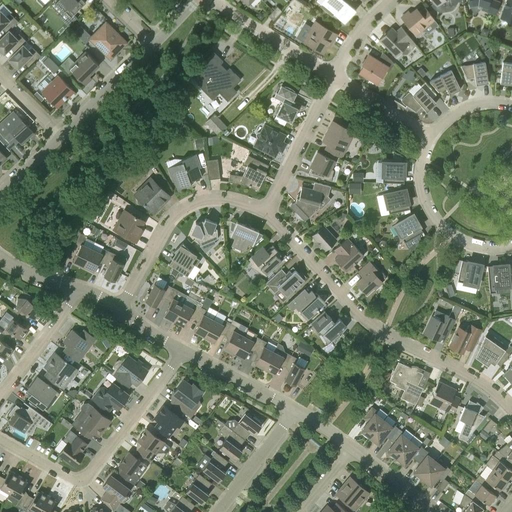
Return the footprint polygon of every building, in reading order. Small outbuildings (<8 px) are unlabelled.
[(58,0),(54,5),(63,13),(65,11),(71,17),(86,2),(83,0),(58,0)] [(345,24),(356,10),(348,4),(351,0),(325,0),(320,7),(332,16),(334,15),(345,24)] [(442,0),(444,0),(445,3),(462,1),(461,0),(430,0),(436,6),(437,10),(439,11),(440,12),(442,12),(444,12),(442,0)] [(493,0),(468,0),(469,6),(475,4),(481,6),(481,9),(495,15),(500,2),(493,0)] [(511,0),(506,0),(501,17),(511,21),(511,0)] [(273,20),(282,11),(277,7),(268,16),(273,20)] [(434,20),(425,8),(419,12),(416,9),(410,14),(408,11),(401,17),(416,36),(434,20)] [(9,31),(18,22),(10,14),(5,16),(0,11),(0,29),(4,26),(9,31)] [(60,28),(64,22),(56,18),(53,24),(60,28)] [(333,42),(337,35),(315,22),(311,29),(314,31),(307,44),(322,53),(330,40),(333,42)] [(115,51),(125,41),(110,26),(102,34),(98,30),(91,37),(81,26),(74,33),(76,35),(82,40),(86,44),(90,40),(110,60),(117,52),(115,51)] [(416,45),(401,27),(395,31),(391,28),(379,40),(396,57),(401,52),(403,54),(407,54),(410,51),(416,45)] [(17,51),(23,45),(26,42),(19,34),(14,36),(9,31),(0,39),(0,52),(1,54),(2,53),(1,53),(2,52),(4,54),(12,46),(17,51)] [(23,45),(17,51),(9,59),(10,61),(9,61),(9,62),(15,68),(16,67),(15,67),(16,66),(18,68),(26,60),(30,64),(28,67),(29,67),(40,56),(33,48),(26,42),(23,45)] [(490,48),(485,51),(489,58),(494,54),(490,48)] [(223,61),(213,51),(191,76),(200,84),(199,86),(214,100),(221,92),(230,101),(238,92),(234,88),(241,79),(236,74),(230,68),(226,72),(218,65),(223,61)] [(99,65),(86,52),(69,69),(71,71),(76,76),(76,79),(79,82),(82,82),(85,85),(92,78),(89,75),(99,65)] [(394,63),(383,52),(378,60),(368,54),(362,65),(363,66),(359,74),(377,85),(385,71),(388,72),(394,63)] [(42,62),(48,57),(44,53),(39,58),(42,62)] [(54,73),(59,68),(48,56),(48,57),(42,62),(54,73)] [(488,83),(485,62),(472,64),(461,66),(466,78),(474,77),(476,85),(488,83)] [(511,63),(502,62),(500,83),(511,85),(511,84),(511,63)] [(421,67),(416,71),(422,77),(426,73),(421,67)] [(412,78),(413,76),(414,71),(408,69),(406,74),(406,76),(412,78)] [(460,89),(451,70),(440,76),(429,81),(438,91),(445,88),(449,95),(460,89)] [(58,77),(57,76),(52,81),(53,82),(42,93),(56,108),(65,100),(64,99),(67,96),(70,100),(76,93),(75,92),(60,76),(58,77)] [(436,103),(431,98),(436,95),(424,82),(420,86),(422,88),(413,95),(411,92),(408,92),(402,98),(401,101),(404,104),(415,111),(421,106),(426,111),(436,103)] [(284,87),(281,86),(277,93),(276,92),(274,97),(283,102),(282,103),(281,102),(280,103),(278,106),(277,107),(279,109),(276,115),(291,123),(298,108),(293,106),(295,102),(293,101),(297,93),(294,92),(295,91),(294,90),(293,89),(291,88),(290,88),(288,87),(287,86),(286,86),(284,86),(284,87)] [(32,131),(16,114),(15,114),(16,115),(10,119),(8,116),(0,123),(0,140),(9,151),(10,150),(9,149),(18,141),(22,145),(29,138),(27,135),(32,131)] [(218,135),(227,127),(214,114),(206,122),(214,132),(218,135)] [(341,158),(354,132),(332,121),(322,142),(328,144),(325,150),(341,158)] [(284,136),(265,126),(262,132),(259,131),(257,132),(256,134),(255,136),(256,138),(258,139),(255,146),(275,155),(284,136)] [(204,146),(203,139),(195,140),(196,148),(204,146)] [(331,181),(333,171),(331,169),(335,161),(317,152),(310,167),(312,168),(308,175),(331,181)] [(145,154),(141,159),(145,163),(150,159),(145,154)] [(191,185),(190,181),(201,177),(198,169),(200,168),(195,154),(181,159),(182,162),(168,168),(173,182),(175,181),(178,189),(191,185)] [(258,190),(266,172),(266,171),(268,166),(248,155),(243,164),(247,166),(242,176),(229,174),(228,182),(245,185),(245,184),(258,190)] [(208,179),(220,178),(217,159),(206,160),(208,179)] [(404,183),(404,163),(383,162),(382,182),(404,183)] [(353,180),(363,181),(363,173),(353,172),(353,180)] [(154,214),(170,197),(151,178),(134,195),(138,199),(137,200),(137,203),(139,204),(142,204),(143,203),(154,214)] [(328,196),(330,187),(314,182),(312,190),(302,187),(299,196),(297,195),(295,202),(290,206),(296,212),(297,218),(303,220),(304,221),(315,210),(317,211),(322,195),(328,196)] [(360,183),(349,183),(349,193),(360,193),(360,183)] [(389,214),(410,209),(405,189),(384,194),(389,214)] [(136,242),(140,236),(137,234),(144,221),(124,210),(113,230),(136,242)] [(337,217),(343,220),(346,214),(340,211),(337,217)] [(413,214),(394,225),(404,243),(420,234),(423,232),(413,214)] [(216,223),(205,218),(203,222),(203,220),(198,222),(199,224),(195,222),(190,234),(196,236),(195,239),(200,245),(214,240),(218,239),(217,230),(214,228),(216,223)] [(236,223),(231,221),(230,230),(232,231),(230,236),(235,238),(231,245),(245,251),(248,244),(252,245),(254,240),(257,241),(263,235),(258,233),(259,231),(250,227),(251,226),(245,224),(245,225),(237,221),(236,223)] [(360,235),(364,231),(359,226),(355,230),(360,235)] [(327,232),(325,230),(320,229),(313,236),(325,249),(335,241),(331,236),(332,235),(329,231),(327,232)] [(83,266),(92,249),(83,245),(87,236),(80,233),(75,245),(80,247),(73,261),(74,262),(73,263),(81,267),(81,265),(83,266)] [(352,244),(347,238),(334,250),(339,255),(334,259),(346,271),(363,255),(352,243),(352,244)] [(186,276),(194,264),(191,262),(194,257),(190,254),(190,253),(191,252),(183,243),(174,251),(175,253),(172,259),(174,260),(170,266),(186,276)] [(276,249),(272,245),(267,250),(263,246),(254,254),(247,260),(251,264),(249,266),(266,276),(270,273),(269,272),(282,261),(280,259),(281,258),(284,256),(277,248),(276,249)] [(104,263),(110,252),(103,248),(101,253),(92,249),(83,266),(94,271),(99,261),(104,263)] [(110,252),(104,263),(109,265),(104,276),(117,283),(121,273),(119,272),(123,264),(125,265),(127,260),(126,257),(118,253),(116,255),(110,252)] [(477,286),(482,265),(462,260),(457,281),(477,286)] [(375,288),(382,282),(376,275),(379,272),(369,261),(359,270),(364,276),(356,283),(366,294),(373,287),(375,288)] [(496,288),(509,287),(507,265),(487,266),(489,293),(496,293),(496,288)] [(299,274),(292,267),(285,274),(281,269),(265,283),(274,293),(279,289),(286,296),(304,280),(303,279),(305,277),(301,272),(299,274)] [(194,281),(187,277),(184,282),(192,286),(194,281)] [(166,299),(172,287),(166,284),(163,288),(154,284),(145,301),(156,307),(161,296),(166,299)] [(177,290),(172,287),(166,299),(171,301),(164,315),(164,316),(164,317),(171,321),(172,320),(174,321),(183,303),(173,298),(177,290)] [(308,294),(304,289),(288,304),(304,321),(317,310),(318,309),(318,308),(324,302),(318,295),(316,296),(311,291),(308,294)] [(40,312),(42,310),(28,299),(18,298),(16,306),(12,311),(23,318),(26,314),(34,320),(36,318),(37,319),(42,313),(40,312)] [(195,318),(200,307),(194,304),(192,308),(183,303),(174,321),(184,326),(190,316),(195,318)] [(204,337),(213,320),(205,315),(210,306),(204,303),(202,308),(200,307),(195,318),(199,321),(194,331),(195,332),(194,333),(201,337),(202,336),(204,337)] [(432,316),(424,334),(438,341),(444,329),(449,331),(460,309),(454,306),(449,316),(443,313),(440,320),(432,316)] [(336,321),(331,319),(324,311),(311,323),(318,331),(319,330),(321,335),(327,344),(332,340),(335,343),(340,336),(338,334),(346,327),(339,318),(336,321)] [(283,318),(279,313),(273,317),(278,322),(283,318)] [(27,329),(13,319),(5,328),(0,324),(0,331),(8,338),(12,333),(20,339),(21,337),(22,338),(27,332),(26,331),(27,329)] [(225,335),(231,323),(224,320),(222,324),(213,320),(204,337),(214,342),(219,332),(225,335)] [(234,353),(243,336),(235,331),(237,327),(231,323),(225,335),(229,337),(224,347),(225,348),(224,349),(231,353),(232,352),(234,353)] [(472,350),(481,330),(470,325),(467,332),(458,327),(449,346),(463,353),(466,347),(472,350)] [(80,335),(72,329),(63,342),(68,346),(63,351),(77,362),(96,338),(84,329),(80,335)] [(255,350),(261,339),(254,336),(252,340),(243,336),(234,353),(244,358),(250,348),(255,350)] [(491,341),(485,336),(476,356),(488,365),(490,361),(494,363),(495,362),(500,365),(500,366),(509,353),(500,347),(503,343),(494,337),(491,341)] [(104,341),(103,341),(107,348),(108,347),(109,347),(113,344),(108,338),(104,341)] [(12,349),(0,339),(0,355),(5,359),(6,357),(8,358),(12,352),(11,351),(12,349)] [(264,369),(274,352),(265,347),(267,343),(261,339),(255,350),(260,353),(254,364),(255,364),(254,365),(262,369),(262,368),(264,369)] [(296,348),(303,352),(307,345),(300,341),(296,348)] [(65,360),(55,352),(45,366),(49,370),(45,375),(63,389),(78,369),(66,361),(67,360),(65,359),(65,360)] [(285,366),(291,355),(284,352),(282,356),(274,352),(264,369),(275,374),(280,364),(285,366)] [(291,355),(285,366),(290,369),(284,380),(297,386),(302,378),(299,376),(304,368),(295,363),(297,359),(291,355)] [(136,385),(147,370),(128,356),(117,370),(118,371),(113,376),(128,387),(132,381),(136,385)] [(411,368),(398,362),(394,370),(393,370),(392,371),(391,372),(391,373),(390,374),(391,375),(391,374),(392,375),(389,380),(396,384),(398,380),(407,384),(400,398),(415,404),(423,388),(417,385),(423,374),(416,371),(418,368),(418,367),(417,367),(415,366),(414,366),(413,366),(411,366),(411,367),(411,368)] [(60,394),(42,380),(37,386),(33,382),(23,394),(34,402),(34,403),(35,404),(35,403),(42,409),(51,397),(55,400),(60,394)] [(191,386),(183,380),(172,394),(176,398),(172,404),(190,418),(195,411),(191,408),(202,394),(203,391),(193,384),(191,386)] [(453,414),(460,398),(453,395),(455,391),(448,388),(449,386),(438,381),(433,392),(433,393),(429,402),(453,414)] [(129,395),(113,383),(108,389),(104,387),(100,387),(91,399),(108,412),(113,406),(117,410),(129,395)] [(425,398),(420,395),(416,403),(421,406),(425,398)] [(476,403),(469,400),(466,407),(464,406),(459,419),(465,422),(458,438),(465,441),(466,440),(469,443),(476,435),(472,432),(483,419),(477,415),(478,413),(483,407),(477,402),(476,403)] [(50,421),(24,402),(23,402),(29,407),(25,412),(16,404),(8,414),(11,416),(8,420),(15,425),(14,427),(32,434),(36,425),(47,430),(50,421)] [(168,437),(177,425),(174,423),(179,417),(163,405),(157,414),(160,416),(157,420),(159,422),(154,427),(168,437)] [(368,439),(383,420),(375,414),(377,412),(372,407),(363,418),(368,422),(361,430),(365,433),(363,435),(368,439)] [(98,435),(110,420),(94,408),(83,423),(82,422),(77,428),(89,438),(93,432),(98,435)] [(232,430),(244,440),(251,432),(254,434),(261,425),(259,424),(261,422),(253,416),(251,418),(245,413),(238,422),(235,419),(227,420),(224,424),(232,430)] [(402,413),(397,420),(402,424),(407,417),(402,413)] [(232,430),(224,424),(218,419),(214,425),(220,429),(219,430),(227,436),(219,447),(235,460),(242,450),(238,448),(244,440),(232,430)] [(482,429),(487,433),(495,423),(490,419),(482,429)] [(389,439),(398,428),(393,424),(391,427),(383,420),(368,439),(373,443),(375,441),(378,444),(385,435),(389,439)] [(395,459),(409,440),(401,434),(403,432),(398,428),(389,439),(394,443),(387,451),(391,454),(390,455),(395,459)] [(150,461),(159,448),(164,442),(146,429),(137,440),(142,444),(137,451),(150,461)] [(487,433),(482,429),(479,434),(483,438),(487,433)] [(81,452),(87,444),(77,436),(71,444),(68,442),(59,454),(64,458),(64,460),(68,462),(69,462),(74,466),(84,454),(81,452)] [(187,441),(183,437),(178,443),(183,447),(187,441)] [(507,458),(511,462),(511,439),(498,451),(497,451),(507,458)] [(416,460),(424,449),(419,445),(418,447),(409,440),(395,459),(400,463),(401,462),(404,464),(411,456),(416,460)] [(421,480),(436,461),(427,455),(429,453),(424,449),(416,460),(420,463),(414,472),(417,474),(416,476),(421,480)] [(507,458),(497,451),(497,450),(486,465),(492,469),(492,470),(506,480),(508,478),(510,478),(511,475),(511,472),(511,473),(511,472),(511,469),(503,463),(507,458)] [(134,485),(140,477),(135,473),(143,463),(129,452),(119,465),(124,468),(119,474),(134,485)] [(228,461),(216,452),(211,458),(205,453),(196,465),(218,482),(225,472),(222,469),(228,461)] [(442,480),(444,478),(450,470),(445,466),(444,468),(436,461),(421,480),(426,484),(427,482),(431,485),(437,477),(442,480)] [(505,482),(506,480),(492,470),(485,479),(479,474),(475,480),(481,484),(485,487),(489,482),(499,490),(501,488),(503,488),(505,485),(505,482)] [(10,493),(19,476),(12,472),(11,473),(9,472),(4,481),(0,478),(0,493),(7,497),(10,493)] [(202,503),(209,494),(205,491),(211,483),(199,474),(186,491),(202,503)] [(124,503),(129,498),(128,496),(126,495),(130,489),(111,475),(103,486),(109,491),(109,493),(103,501),(113,511),(121,500),(124,503)] [(21,508),(27,497),(22,494),(28,483),(26,481),(27,480),(19,476),(10,493),(19,498),(16,505),(21,508)] [(354,510),(369,492),(350,477),(336,494),(354,510)] [(444,478),(442,480),(436,488),(441,492),(448,482),(444,478)] [(144,484),(140,480),(136,485),(141,489),(144,484)] [(496,495),(485,487),(481,484),(474,494),(468,489),(464,494),(474,502),(475,501),(478,497),(488,504),(490,502),(492,502),(495,499),(494,497),(496,495)] [(38,511),(48,495),(41,491),(40,493),(37,491),(33,500),(27,497),(21,508),(26,511),(29,507),(38,511)] [(464,494),(464,493),(463,494),(464,495),(461,503),(466,507),(463,511),(464,511),(481,511),(483,508),(475,501),(474,502),(464,494)] [(48,495),(38,511),(53,511),(52,511),(57,502),(54,501),(55,499),(48,495)] [(157,499),(150,495),(147,501),(154,505),(157,499)] [(189,511),(195,505),(182,496),(176,504),(169,500),(163,506),(167,511),(189,511)] [(143,511),(144,511),(148,506),(143,502),(138,509),(143,511)] [(347,511),(337,503),(332,508),(327,505),(320,511),(347,511)]
